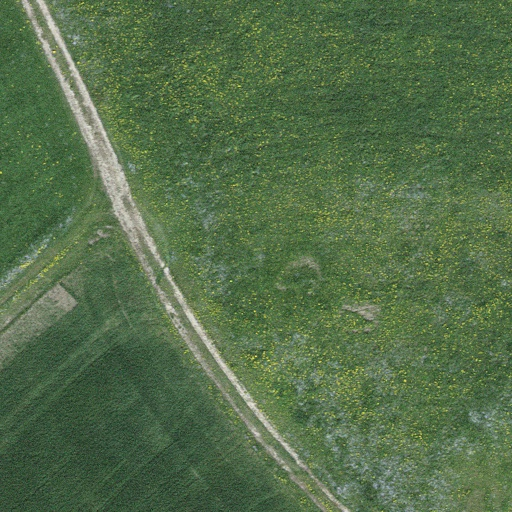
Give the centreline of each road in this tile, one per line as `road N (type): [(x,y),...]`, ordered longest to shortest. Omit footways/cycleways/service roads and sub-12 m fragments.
road 1 (track): [(26,0),(187,324),(329,511)]
road 2 (track): [(0,303),(118,191)]
